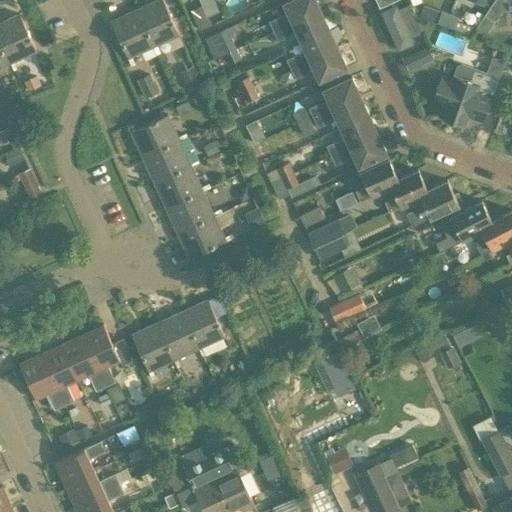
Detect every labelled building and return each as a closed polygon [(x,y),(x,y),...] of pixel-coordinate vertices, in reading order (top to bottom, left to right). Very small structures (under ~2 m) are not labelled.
[(163,0),(156,0),(136,9),(153,46),(179,35),(163,0)] [(202,5),(213,0),(188,0),(192,8),(202,4),(202,5)] [(219,10),(214,0),(213,0),(202,5),(207,16),(219,10)] [(289,0),(283,3),(288,14),(282,16),(270,21),(274,31),(320,10),(315,0),(289,0)] [(395,5),(383,11),(399,45),(411,40),(409,36),(422,30),(410,2),(396,9),(395,5)] [(486,16),(494,21),(499,14),(502,10),(492,4),(488,10),(485,15),(486,16)] [(153,46),(136,9),(110,21),(127,58),(153,46)] [(320,10),(274,31),(278,40),(291,34),(290,33),(296,31),(301,42),(329,29),(320,10)] [(451,13),(443,10),(439,21),(446,24),(451,13)] [(20,13),(0,22),(0,42),(9,63),(37,51),(20,13)] [(458,16),(451,13),(446,24),(454,27),(458,16)] [(485,15),(475,29),(485,34),(494,21),(486,16),(485,15)] [(211,53),(234,43),(227,27),(204,37),(211,53)] [(301,42),(306,52),(300,54),(299,53),(286,59),(291,70),(338,48),(329,29),(301,42)] [(0,67),(9,63),(0,42),(0,67)] [(240,58),(234,43),(211,53),(213,58),(214,58),(216,63),(227,59),(229,63),(240,58)] [(402,55),(407,69),(434,59),(429,45),(402,55)] [(338,48),(291,70),(296,79),(306,74),(310,83),(318,79),(319,80),(347,68),(338,48)] [(456,65),(452,80),(441,76),(433,100),(444,104),(440,116),(465,125),(476,92),(492,98),(505,61),(492,56),(487,72),(462,62),(456,65)] [(21,72),(29,87),(45,79),(37,64),(21,72)] [(181,69),(187,88),(200,84),(194,65),(181,69)] [(159,91),(151,73),(137,79),(145,97),(159,91)] [(242,91),(254,85),(249,75),(237,81),(242,91)] [(323,89),(328,100),(322,102),(322,101),(309,107),(313,117),(360,96),(351,76),(323,89)] [(254,85),(242,91),(246,102),(259,96),(254,85)] [(360,96),(313,117),(318,127),(323,125),(327,133),(340,127),(341,128),(369,115),(360,96)] [(298,124),(310,118),(305,107),(293,112),(298,124)] [(142,157),(179,139),(167,114),(130,131),(142,157)] [(511,117),(503,114),(497,130),(494,129),(493,130),(511,137),(511,117)] [(341,128),(345,138),(340,140),(339,139),(326,145),(331,156),(378,135),(369,115),(341,128)] [(310,118),(298,124),(303,135),(315,130),(310,118)] [(248,122),(253,139),(263,136),(257,119),(248,122)] [(14,138),(9,126),(0,129),(0,138),(2,143),(14,138)] [(378,135),(331,156),(335,165),(349,159),(348,157),(353,155),(359,167),(387,154),(378,135)] [(191,165),(179,139),(142,157),(154,182),(191,165)] [(4,153),(6,158),(6,159),(9,166),(25,159),(19,146),(4,153)] [(360,171),(366,186),(355,191),(360,201),(371,196),(391,187),(389,182),(398,178),(389,158),(360,171)] [(281,177),(293,172),(289,161),(277,166),(281,177)] [(202,190),(191,165),(154,182),(165,207),(202,190)] [(43,195),(30,167),(18,173),(19,174),(12,178),(14,182),(21,179),(31,201),(43,195)] [(389,182),(391,187),(395,196),(385,202),(390,212),(400,207),(409,203),(407,198),(427,189),(418,169),(398,178),(389,182)] [(293,172),(281,177),(286,187),(298,182),(293,172)] [(409,203),(409,202),(413,209),(406,213),(412,226),(429,218),(458,204),(447,179),(427,189),(407,198),(409,203)] [(202,190),(165,207),(177,233),(214,216),(202,190)] [(352,190),(335,198),(340,210),(357,202),(352,190)] [(450,216),(457,230),(446,236),(451,245),(473,235),(482,230),(479,225),(492,219),(482,200),(450,216)] [(300,213),(304,224),(325,216),(320,205),(300,213)] [(214,216),(177,233),(189,258),(226,241),(219,227),(234,220),(229,209),(214,216)] [(482,230),(473,235),(477,245),(476,245),(481,255),(492,250),(511,239),(509,235),(511,233),(511,210),(511,209),(492,219),(479,225),(482,230)] [(314,247),(345,233),(338,218),(307,232),(314,247)] [(351,245),(345,233),(314,247),(320,259),(351,245)] [(332,276),(333,277),(340,291),(341,292),(352,287),(344,270),(332,276)] [(511,284),(501,290),(507,302),(511,299),(511,284)] [(359,292),(329,306),(338,325),(368,311),(359,292)] [(219,294),(208,299),(216,317),(227,312),(219,294)] [(182,311),(199,348),(225,336),(208,299),(182,311)] [(199,348),(182,311),(156,322),(173,360),(199,348)] [(173,360),(156,322),(131,334),(148,371),(173,360)] [(458,343),(480,333),(476,324),(454,334),(458,343)] [(103,325),(82,335),(105,385),(115,381),(108,366),(120,361),(119,360),(120,360),(122,363),(132,358),(123,337),(111,342),(103,325)] [(344,347),(365,337),(361,329),(340,339),(344,347)] [(444,333),(422,344),(429,357),(440,352),(448,368),(461,361),(453,345),(451,346),(444,333)] [(105,385),(82,335),(61,344),(77,380),(89,375),(96,390),(105,385)] [(61,344),(40,354),(63,405),(74,400),(67,385),(77,380),(61,344)] [(337,399),(353,392),(336,353),(320,360),(337,399)] [(63,405),(40,354),(19,364),(35,399),(47,394),(55,409),(63,405)] [(103,403),(124,398),(121,384),(100,388),(103,403)] [(500,474),(501,473),(511,468),(511,456),(499,429),(497,430),(482,437),(482,438),(499,474),(500,474)] [(100,440),(84,448),(54,461),(64,483),(93,469),(88,458),(105,450),(100,440)] [(419,460),(412,444),(389,454),(390,457),(396,471),(397,470),(398,470),(419,460)] [(334,474),(354,465),(345,445),(334,451),(332,447),(323,451),(334,474)] [(227,447),(205,457),(199,446),(179,456),(185,467),(183,467),(192,486),(193,489),(215,479),(237,468),(227,447)] [(269,478),(281,473),(273,453),(260,459),(269,478)] [(379,461),(353,473),(370,511),(393,511),(400,509),(399,507),(399,506),(385,476),(396,471),(390,457),(380,462),(379,461)] [(184,484),(175,464),(164,468),(174,489),(184,484)] [(488,505),(469,466),(459,471),(478,510),(488,505)] [(254,506),(237,468),(215,479),(230,511),(239,507),(241,511),(254,506)] [(511,511),(511,468),(501,473),(511,493),(511,497),(493,507),(495,511),(511,511)] [(98,479),(93,469),(64,483),(73,504),(119,483),(115,472),(98,479)] [(412,501),(398,470),(397,470),(396,471),(385,476),(399,506),(412,501)] [(193,489),(192,486),(177,493),(183,505),(197,499),(203,511),(228,511),(230,511),(215,479),(193,489)] [(123,492),(119,483),(73,504),(76,511),(110,511),(113,511),(107,499),(123,492)] [(0,485),(0,511),(11,506),(1,485),(0,485)] [(273,511),(293,511),(300,509),(294,497),(271,507),(273,511)]
